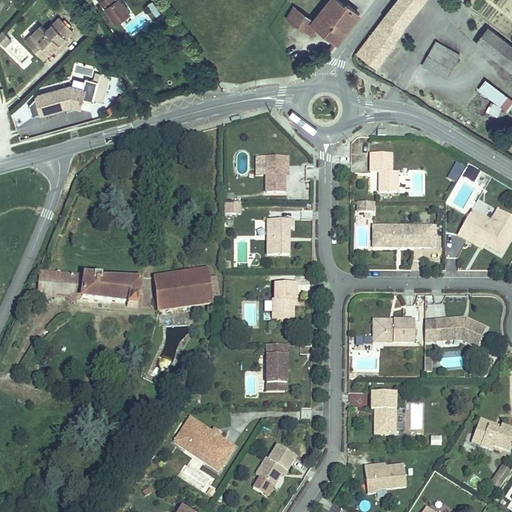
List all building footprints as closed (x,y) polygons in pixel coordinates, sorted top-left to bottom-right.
[(93,0),(101,11),(102,10),(105,14),(116,7),(113,2),(114,2),(112,0),(93,0)] [(357,7),(343,0),(342,0),(338,7),(327,0),(318,2),(300,29),(306,33),(327,48),(354,11),(357,7)] [(397,3),(382,23),(402,38),(432,0),(421,0),(411,14),(397,3)] [(399,0),(397,3),(411,14),(421,0),(399,0)] [(155,17),(159,15),(154,2),(149,4),(155,17)] [(116,7),(105,14),(101,16),(107,25),(109,23),(113,29),(126,21),(117,6),(116,7)] [(306,33),(300,29),(285,19),(276,32),(297,46),(306,33)] [(30,47),(24,53),(34,64),(44,55),(50,50),(53,54),(60,47),(57,44),(65,37),(53,23),(38,36),(33,30),(23,39),(30,47)] [(382,23),(366,43),(386,58),(402,38),(382,23)] [(0,34),(0,42),(3,47),(11,42),(3,32),(0,34)] [(511,81),(511,58),(489,40),(477,55),(511,81)] [(386,58),(366,43),(354,58),(374,74),(386,58)] [(47,59),(53,54),(50,50),(44,55),(47,59)] [(420,72),(434,84),(448,66),(434,54),(420,72)] [(448,66),(434,84),(441,89),(456,71),(448,66)] [(496,118),(502,110),(508,113),(511,106),(511,99),(484,81),(477,91),(493,102),(486,112),(496,118)] [(58,94),(32,101),(37,120),(52,116),(51,113),(60,111),(69,114),(74,98),(58,94)] [(383,162),(363,162),(363,181),(371,181),(370,201),(390,201),(391,179),(382,179),(383,162)] [(447,179),(457,184),(466,167),(455,162),(447,179)] [(256,164),(246,163),(246,182),(256,183),(256,164)] [(277,164),(256,164),(256,183),(255,199),(273,200),(274,171),(277,171),(277,164)] [(475,183),(479,171),(467,166),(462,179),(475,183)] [(374,203),(355,203),(355,214),(374,214),(374,203)] [(232,209),(216,208),(216,219),(232,220),(232,209)] [(460,219),(457,224),(481,238),(491,221),(485,217),(477,229),(460,219)] [(489,265),(509,232),(491,221),(481,238),(457,224),(445,244),(457,252),(460,247),(472,255),(489,265)] [(258,228),(258,263),(279,263),(279,237),(283,237),(283,228),(258,228)] [(419,235),(370,234),(370,255),(419,256),(419,235)] [(469,259),(472,255),(460,247),(457,252),(469,259)] [(197,280),(146,286),(150,318),(201,312),(197,280)] [(67,308),(68,285),(33,284),(33,307),(67,308)] [(132,287),(68,285),(67,308),(122,309),(121,315),(131,315),(132,287)] [(287,292),(266,291),(265,307),(263,307),(262,318),(259,318),(259,326),(281,327),(281,314),(286,315),(287,292)] [(414,305),(413,319),(424,319),(425,306),(414,305)] [(401,350),(401,326),(379,326),(379,332),(374,332),(374,326),(359,326),(359,345),(370,345),(370,349),(401,350)] [(451,328),(422,328),(422,349),(428,349),(428,344),(444,345),(444,349),(447,349),(463,358),(472,340),(451,328)] [(276,356),(255,356),(256,392),(276,392),(276,356)] [(386,402),(361,402),(361,419),(364,419),(364,422),(367,422),(367,427),(364,427),(364,444),(385,444),(386,402)] [(405,430),(406,414),(398,414),(397,429),(405,430)] [(166,452),(180,460),(182,458),(199,469),(197,472),(210,480),(226,454),(209,443),(207,447),(200,443),(203,439),(183,426),(166,452)] [(467,428),(461,447),(470,450),(468,455),(480,459),(482,455),(498,460),(505,440),(488,434),(488,435),(487,439),(480,437),(481,433),(467,428)] [(206,434),(203,439),(200,443),(207,447),(209,443),(212,438),(206,434)] [(470,450),(461,447),(459,452),(468,455),(470,450)] [(286,469),(264,454),(256,465),(255,464),(249,472),(253,474),(245,485),(262,496),(272,482),(275,478),(278,480),(286,469)] [(180,460),(197,472),(199,469),(182,458),(180,460)] [(502,465),(491,484),(500,488),(510,470),(502,465)] [(239,480),(245,485),(253,474),(249,472),(246,470),(239,480)] [(391,498),(391,477),(375,477),(363,477),(363,472),(354,472),(354,501),(365,500),(365,498),(391,498)] [(143,494),(136,501),(140,505),(147,498),(143,494)] [(511,511),(511,500),(506,496),(497,511),(498,511),(511,511)]
